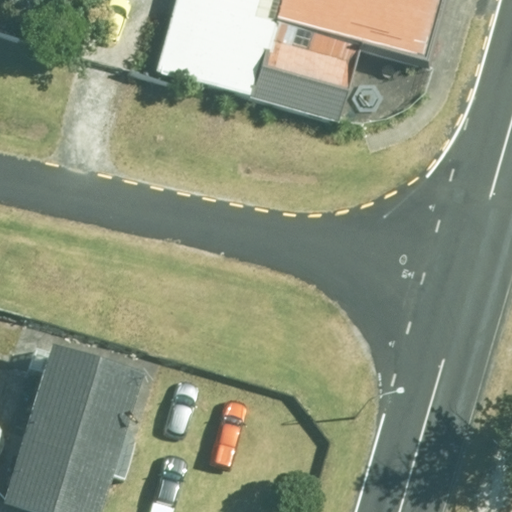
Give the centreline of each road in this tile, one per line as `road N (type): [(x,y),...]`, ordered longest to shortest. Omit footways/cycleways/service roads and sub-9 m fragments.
road 1 (residential): [(0,181),(465,290)]
road 2 (secondary): [(465,290),(399,511)]
road 3 (secondary): [(511,124),(465,290)]
